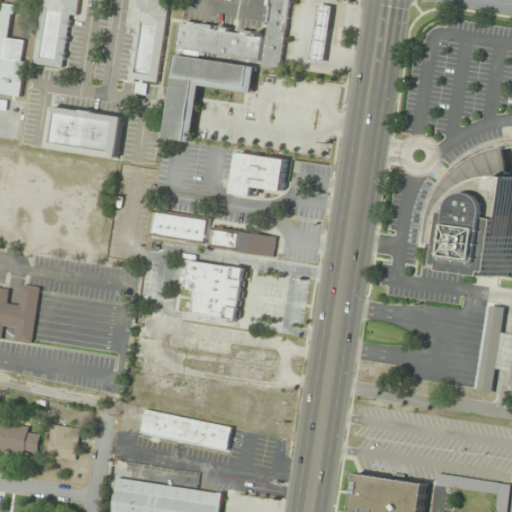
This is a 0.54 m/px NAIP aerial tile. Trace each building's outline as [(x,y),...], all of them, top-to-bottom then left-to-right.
[(0,0),(0,93),(21,96),(28,40),(11,38),(16,5),(2,4),(2,0),(0,0)] [(72,15),(78,16),(80,0),(43,0),(36,64),(66,67),(72,15)] [(134,0),(132,25),(136,26),(129,79),(160,83),(171,1),(163,0),(134,0)] [(272,0),(262,67),(279,70),(291,0),(272,0)] [(311,61),(324,63),(333,7),(320,5),(311,61)] [(9,101),(0,99),(0,110),(7,112),(9,101)] [(119,158),(124,115),(54,106),(48,149),(119,158)] [(420,247),(424,220),(427,206),(432,194),(438,184),(445,175),(454,166),(467,156),(477,150),(493,144),(508,141),(511,141),(511,274),(509,274),(509,279),(466,272),(466,269),(460,268),(464,243),(457,244),(457,242),(427,244),(427,248),(420,247)] [(289,159),(240,152),(234,194),(254,197),(255,187),(284,192),(289,159)] [(209,220),(156,212),(152,236),(206,244),(209,220)] [(276,257),(278,235),(212,227),(209,249),(276,257)] [(196,284),(192,314),(240,320),(247,268),(188,260),(185,283),(196,284)] [(10,288),(0,286),(0,337),(4,338),(5,326),(18,328),(16,341),(33,343),(41,287),(24,285),(21,305),(8,304),(10,288)] [(505,308),(490,305),(486,329),(480,371),(477,392),(492,394),(495,373),(496,369),(511,371),(509,385),(511,385),(511,334),(501,333),(501,331),(505,308)] [(230,451),(235,425),(147,410),(142,436),(230,451)] [(0,435),(0,449),(39,455),(42,435),(31,434),(32,426),(2,422),(0,435)] [(48,455),(76,461),(82,430),(54,425),(48,455)] [(423,511),(428,483),(359,474),(354,511),(423,511)] [(508,511),(511,483),(440,474),(438,486),(499,493),(496,511),(508,511)] [(222,511),(225,493),(118,479),(114,511),(222,511)]
